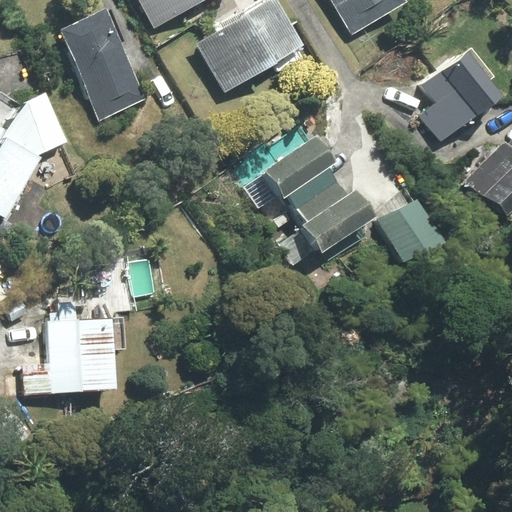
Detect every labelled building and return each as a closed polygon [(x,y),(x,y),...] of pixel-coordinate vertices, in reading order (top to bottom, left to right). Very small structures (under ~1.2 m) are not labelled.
[(130,0),(151,33),(206,0),(130,0)] [(294,43),(266,0),(257,0),(187,45),(217,92),(294,43)] [(324,0),(349,40),(404,6),(400,0),(324,0)] [(94,123),(142,99),(96,7),(48,31),(94,123)] [(415,116),(438,143),(493,96),(454,51),(412,87),(428,105),(415,116)] [(31,159),(57,144),(36,95),(10,103),(0,128),(0,127),(0,222),(1,223),(31,159)] [(311,263),(372,221),(348,187),(334,196),(319,175),(335,164),(309,127),(248,170),(271,203),(282,196),(302,224),(289,233),(311,263)] [(495,232),(511,215),(511,152),(501,142),(452,190),(495,232)] [(436,248),(414,202),(371,223),(392,268),(436,248)] [(74,324),(73,305),(53,306),(54,327),(42,327),(44,371),(6,373),(8,408),(119,403),(115,322),(74,324)]
